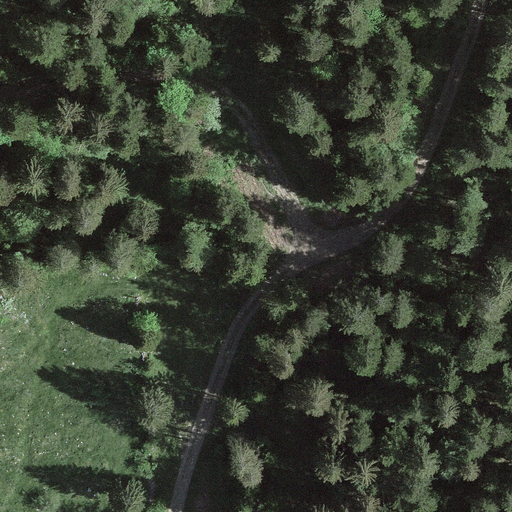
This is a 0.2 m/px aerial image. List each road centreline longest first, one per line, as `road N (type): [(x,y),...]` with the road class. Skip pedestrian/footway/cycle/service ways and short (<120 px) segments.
road 1 (track): [(451,0),(384,180),(239,317),(167,511)]
road 2 (track): [(332,230),(290,195),(252,126),(149,86),(46,93),(0,118)]
